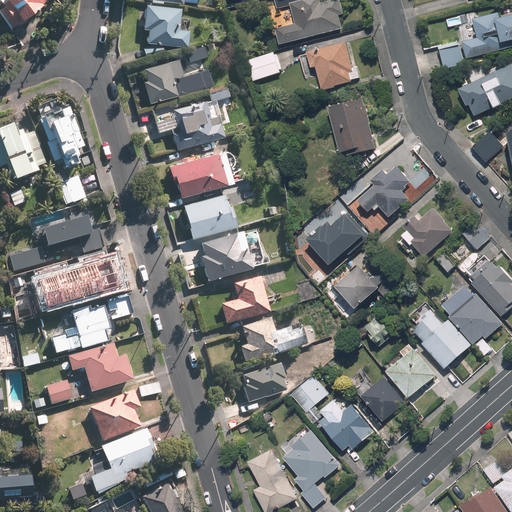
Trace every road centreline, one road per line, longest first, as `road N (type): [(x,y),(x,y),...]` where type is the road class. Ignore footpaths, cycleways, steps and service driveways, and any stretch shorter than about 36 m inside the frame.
road 1 (residential): [(226,511),(91,48)]
road 2 (residential): [(390,0),(421,119),(511,224)]
road 3 (residential): [(511,386),(372,511)]
